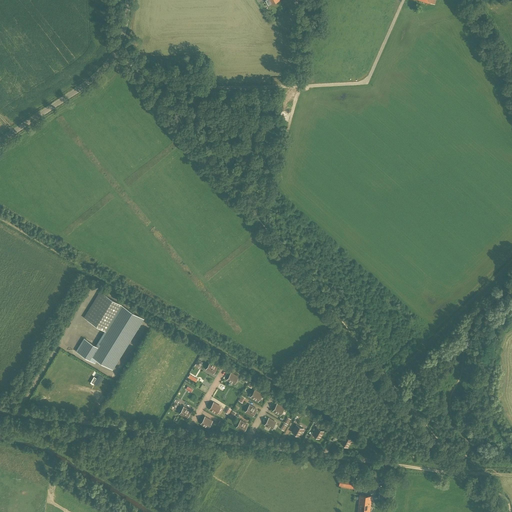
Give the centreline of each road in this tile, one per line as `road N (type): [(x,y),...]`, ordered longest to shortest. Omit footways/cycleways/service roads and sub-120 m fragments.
road 1 (track): [(455,472),(127,62)]
road 2 (unclassified): [(116,51),(131,64),(208,89),(359,82),(404,0)]
road 3 (track): [(465,473),(194,437)]
road 4 (track): [(194,437),(0,410)]
road 5 (track): [(390,381),(511,262)]
road 6 (unclassified): [(0,142),(92,79),(116,51)]
